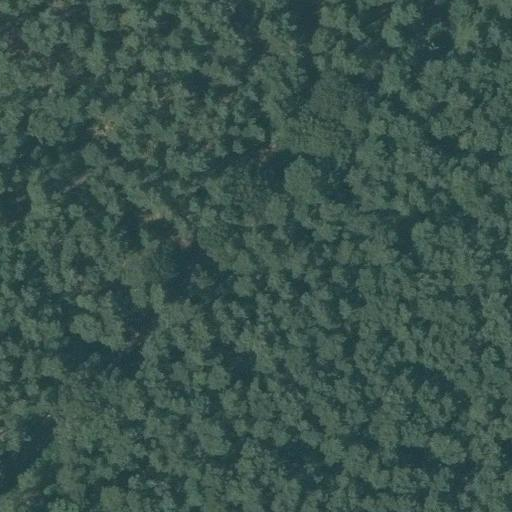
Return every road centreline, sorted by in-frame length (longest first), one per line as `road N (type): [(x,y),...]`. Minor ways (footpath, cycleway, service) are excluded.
road 1 (unclassified): [(445,0),(0,475)]
road 2 (track): [(174,291),(453,511)]
